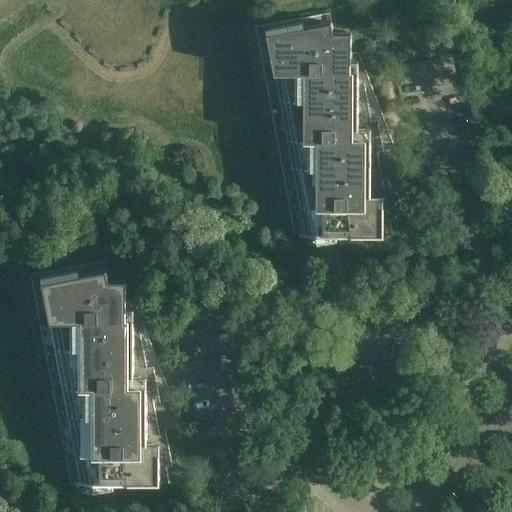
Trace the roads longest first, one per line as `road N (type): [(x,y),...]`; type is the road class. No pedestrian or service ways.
road 1 (unclassified): [(511,200),(313,424),(311,461)]
road 2 (tertiary): [(410,511),(511,397)]
